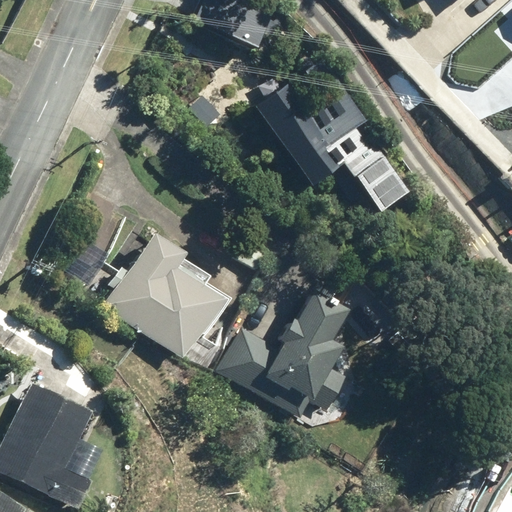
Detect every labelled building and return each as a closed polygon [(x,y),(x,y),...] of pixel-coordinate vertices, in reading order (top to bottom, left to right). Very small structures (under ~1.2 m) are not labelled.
[(304,142),(286,154),(316,198),(349,175),(372,210),(402,189),(379,156),(374,160),(348,123),(326,138),(313,118),(296,130),(304,142)] [(180,253),(151,233),(101,306),(177,359),(219,298),(200,286),(205,279),(176,259),(180,253)] [(222,251),(253,270),(262,255),(231,236),(222,251)] [(240,330),(215,375),(252,397),(263,378),(325,413),(343,380),(325,369),(337,349),(323,341),(341,308),(308,289),(274,349),(240,330)] [(84,482),(79,480),(93,448),(73,439),(86,411),(28,386),(0,448),(0,475),(72,508),(84,482)] [(30,511),(0,496),(0,511),(30,511)]
